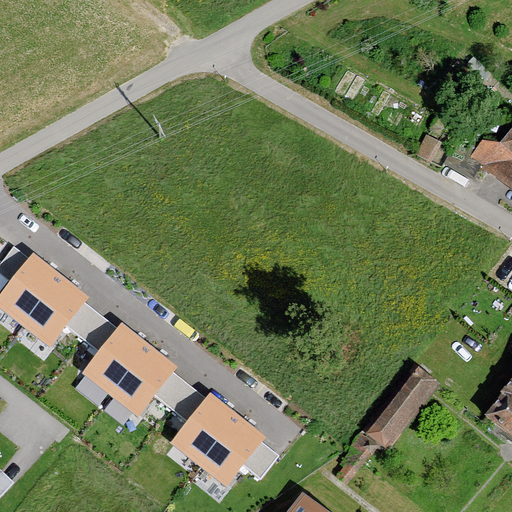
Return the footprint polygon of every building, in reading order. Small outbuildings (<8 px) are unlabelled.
[(511,132),(501,148),(483,143),(473,156),(511,185),(511,132)] [(34,255),(0,297),(0,305),(50,345),(66,325),(83,303),(87,298),(34,255)] [(117,329),(83,303),(66,325),(99,351),(117,329)] [(121,323),(117,329),(99,351),(83,372),(139,416),(155,395),(173,373),(177,367),(121,323)] [(434,384),(410,365),(351,439),(374,458),(434,384)] [(206,399),(173,373),(155,395),(189,422),(206,399)] [(511,378),(486,409),(511,431),(511,378)] [(210,394),(206,399),(189,422),(173,442),(229,485),(244,465),(261,444),(266,437),(210,394)] [(278,457),(261,444),(244,465),(262,478),(278,457)] [(323,511),(304,497),(291,511),(323,511)]
